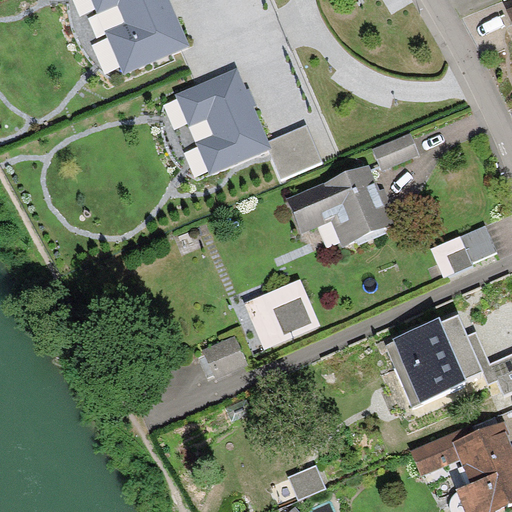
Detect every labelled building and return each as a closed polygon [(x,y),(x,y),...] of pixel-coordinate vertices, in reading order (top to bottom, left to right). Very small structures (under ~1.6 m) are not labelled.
[(96,0),(126,65),(182,41),(163,0),(96,0)] [(181,95),(210,168),(265,146),(236,74),(181,95)] [(410,138),(374,152),(382,172),(418,157),(410,138)] [(368,172),(296,201),(308,229),(339,217),(350,244),(390,228),(368,172)] [(462,244),(439,253),(450,279),(474,268),(473,265),(499,254),(487,228),(460,240),(462,244)] [(301,291),(255,310),(270,346),(316,327),(301,291)] [(457,319),(396,346),(405,367),(412,364),(420,380),(403,387),(413,410),(484,378),(466,339),(457,319)] [(476,335),(466,339),(484,378),(489,388),(499,383),(491,367),(476,335)] [(234,341),(207,353),(217,376),(244,364),(234,341)] [(511,357),(491,367),(499,383),(505,398),(511,394),(511,357)] [(463,458),(475,489),(461,495),(467,511),(492,511),(511,504),(511,458),(502,432),(473,444),(467,430),(413,452),(422,474),(463,458)] [(320,475),(299,483),(304,499),(326,490),(320,475)]
